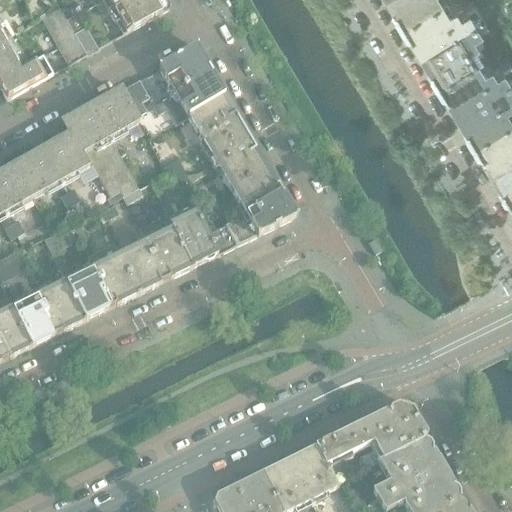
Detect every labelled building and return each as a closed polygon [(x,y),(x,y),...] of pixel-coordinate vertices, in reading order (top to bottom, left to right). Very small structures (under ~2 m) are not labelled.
[(168,12),(170,7),(165,0),(155,0),(153,1),(152,0),(109,0),(102,4),(102,3),(95,7),(102,19),(108,16),(122,39),(168,12)] [(385,0),(396,17),(425,0),(385,0)] [(447,0),(425,0),(396,17),(414,48),(432,78),(478,49),(471,38),(466,30),(483,20),(477,11),(474,6),(470,0),(468,0),(453,9),(448,1),(447,0)] [(487,0),(484,0),(474,6),(477,11),(490,3),(487,0)] [(86,59),(66,23),(59,12),(41,22),(67,69),(86,59)] [(98,54),(77,17),(66,23),(86,59),(87,60),(98,54)] [(0,81),(25,67),(10,41),(0,22),(0,81)] [(478,49),(432,78),(450,108),(467,137),(511,109),(511,105),(507,97),(502,89),(511,82),(511,68),(506,58),(490,68),(485,59),(478,49)] [(224,99),(211,78),(198,56),(192,55),(159,73),(169,90),(172,96),(168,98),(170,100),(155,108),(158,111),(162,108),(166,114),(179,106),(187,121),(224,99)] [(42,59),(36,63),(35,62),(25,67),(0,81),(0,92),(6,104),(53,77),(42,59)] [(154,109),(155,108),(170,100),(168,98),(172,96),(169,90),(159,96),(151,94),(146,96),(138,85),(122,94),(137,120),(154,110),(154,109)] [(137,192),(110,142),(140,125),(137,120),(122,94),(63,127),(70,139),(87,171),(91,169),(109,201),(106,202),(110,208),(122,201),(137,192)] [(239,125),(224,99),(187,121),(203,147),(239,125)] [(511,109),(467,137),(484,165),(502,194),(511,188),(511,109)] [(267,172),(239,125),(203,147),(230,193),(267,172)] [(32,202),(87,171),(70,139),(14,170),(32,202)] [(183,190),(208,175),(206,171),(197,177),(186,179),(178,164),(170,168),(183,190)] [(0,219),(32,202),(14,170),(0,177),(0,219)] [(217,259),(291,223),(293,216),(267,172),(230,193),(244,217),(216,232),(207,238),(217,259)] [(511,188),(502,194),(511,211),(511,188)] [(126,208),(142,198),(139,192),(138,191),(137,192),(122,201),(126,208)] [(79,205),(73,193),(66,197),(73,209),(79,205)] [(73,209),(66,197),(59,200),(66,213),(73,209)] [(118,218),(113,209),(98,217),(102,226),(118,218)] [(207,238),(204,231),(195,211),(168,225),(171,232),(191,272),(192,271),(216,259),(217,259),(207,238)] [(24,235),(17,224),(10,228),(17,239),(24,235)] [(90,248),(78,226),(71,230),(82,252),(90,248)] [(216,232),(212,226),(204,231),(207,238),(216,232)] [(17,239),(10,228),(3,232),(9,243),(17,239)] [(85,324),(138,298),(118,258),(99,267),(97,264),(89,267),(82,271),(84,275),(70,282),(56,254),(77,244),(70,230),(44,243),(65,284),(85,324)] [(191,272),(171,232),(152,241),(150,238),(143,241),(139,232),(131,237),(136,249),(118,258),(138,298),(191,272)] [(382,254),(375,242),(367,247),(375,259),(382,254)] [(16,259),(0,267),(0,285),(24,274),(16,259)] [(85,324),(65,284),(45,294),(44,290),(28,298),(30,301),(11,311),(31,351),(85,324)] [(0,366),(31,351),(11,311),(0,316),(0,366)] [(319,450),(337,486),(342,484),(377,466),(380,470),(427,446),(425,444),(423,441),(424,438),(408,411),(407,412),(402,411),(402,409),(319,450)] [(447,481),(442,473),(437,464),(437,465),(432,456),(432,451),(429,447),(427,446),(380,470),(389,485),(371,494),(382,511),(391,511),(402,506),(405,511),(442,511),(460,502),(459,501),(459,497),(456,492),(452,490),(447,481)] [(296,511),(338,492),(335,487),(337,486),(319,450),(262,478),(279,511),(296,511)] [(279,511),(262,478),(218,500),(218,502),(217,506),(216,507),(218,511),(279,511)] [(363,511),(366,510),(360,499),(349,506),(352,511),(363,511)] [(466,511),(467,510),(464,506),(460,504),(460,502),(442,511),(466,511)]
